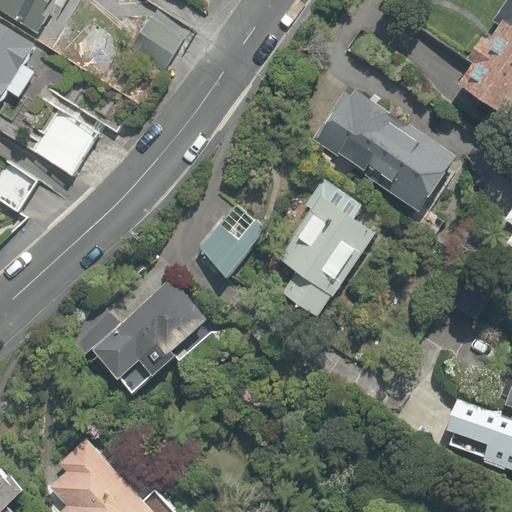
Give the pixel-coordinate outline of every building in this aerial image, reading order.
[(0,0),(0,11),(38,36),(60,3),(56,1),(57,0),(0,0)] [(132,48),(168,71),(188,38),(153,16),(132,48)] [(0,105),(9,89),(23,97),(39,72),(27,64),(39,44),(0,19),(0,105)] [(505,130),(511,118),(511,31),(501,24),(455,99),(505,130)] [(458,154),(354,85),(315,142),(423,210),(458,154)] [(39,155),(74,176),(83,160),(49,139),(39,155)] [(0,176),(0,199),(20,211),(39,180),(9,161),(0,176)] [(285,293),(321,317),(336,295),(337,296),(380,232),(357,216),(365,205),(326,179),(309,205),(314,208),(281,258),(300,271),(285,293)] [(511,210),(502,225),(511,231),(511,240),(505,250),(511,254),(511,210)] [(225,269),(232,275),(246,262),(219,234),(205,248),(225,269)] [(210,317),(172,277),(98,349),(124,376),(142,359),(161,379),(183,358),(175,351),(210,317)] [(86,356),(121,322),(102,301),(66,336),(86,356)] [(511,419),(503,417),(457,403),(447,437),(493,451),(488,469),(511,476),(511,419)] [(72,504),(62,511),(180,511),(159,488),(147,499),(91,437),(63,463),(67,468),(53,482),(72,504)] [(0,511),(0,510),(2,509),(5,511),(10,506),(29,489),(15,474),(12,477),(10,475),(0,464),(0,511)]
